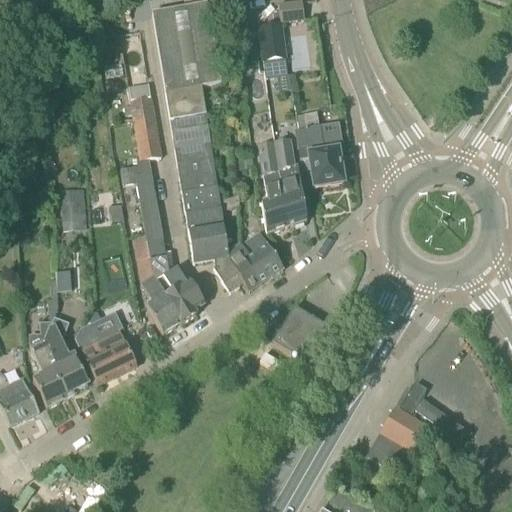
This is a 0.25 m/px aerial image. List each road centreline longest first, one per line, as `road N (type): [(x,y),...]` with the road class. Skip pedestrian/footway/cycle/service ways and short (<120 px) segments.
road 1 (unclassified): [(0,484),(342,251)]
road 2 (secondary): [(282,511),(416,272)]
road 3 (residential): [(413,181),(370,103),(338,0)]
